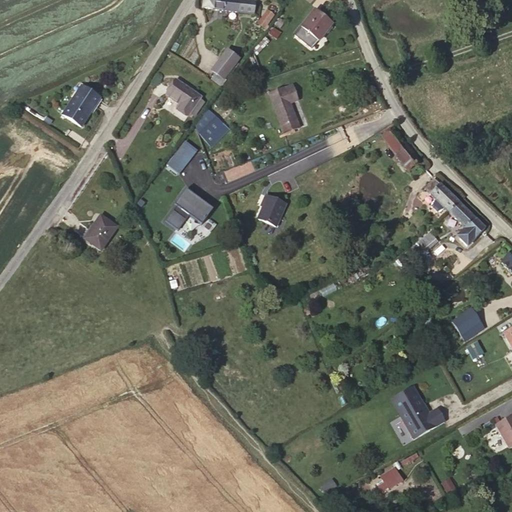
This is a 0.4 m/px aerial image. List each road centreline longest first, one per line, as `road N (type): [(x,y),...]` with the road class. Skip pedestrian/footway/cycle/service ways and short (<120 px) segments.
road 1 (tertiary): [(188,0),(0,280)]
road 2 (tertiary): [(349,0),(389,101),(511,235)]
road 3 (unknown): [(389,101),(511,46)]
